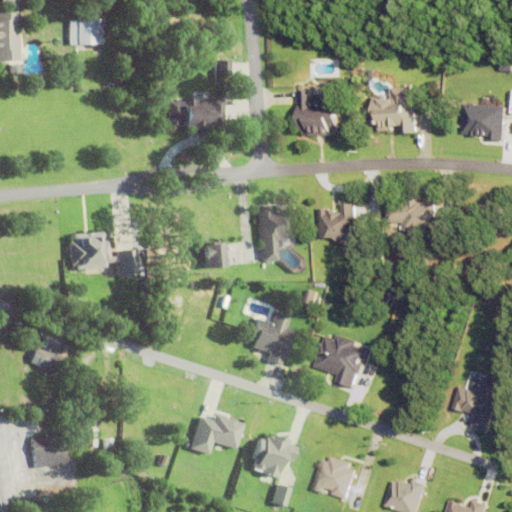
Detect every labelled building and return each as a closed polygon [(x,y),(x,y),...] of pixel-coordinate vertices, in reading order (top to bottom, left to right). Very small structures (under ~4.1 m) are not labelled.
[(0,60),(0,10),(18,10),(19,60),(0,60)] [(68,18),(102,17),(102,44),(68,44),(68,18)] [(213,75),(213,58),(229,59),(228,75),(213,75)] [(417,109),(419,131),(404,132),(403,123),(395,123),(395,129),(381,130),(381,123),(376,124),(375,96),(381,95),(382,92),(386,93),(388,96),(393,95),(393,86),(413,84),(414,110),(417,109)] [(327,101),(326,96),(340,96),(341,128),(333,129),(333,133),(310,134),(310,129),(302,129),(301,88),(317,87),(317,102),(327,101)] [(211,124),(211,122),(208,122),(208,123),(182,123),(182,121),(179,121),(179,124),(168,124),(168,100),(183,100),(183,98),(195,98),(195,103),(207,103),(207,96),(223,96),(223,124),(211,124)] [(496,106),(497,98),(480,96),(479,104),(496,106)] [(506,106),(504,140),(489,139),(489,135),(480,134),(480,135),(469,134),(469,133),(463,132),(465,103),(470,103),(471,101),(475,102),(477,103),(506,106)] [(437,201),(437,215),(438,215),(438,216),(440,216),(440,220),(441,220),(441,226),(439,226),(439,229),(438,229),(438,230),(429,230),(429,239),(409,238),(409,230),(405,230),(405,222),(388,222),(389,201),(398,201),(398,198),(409,199),(409,194),(421,195),(421,201),(437,201)] [(364,220),(366,246),(355,246),(355,243),(342,244),(336,236),(321,237),(320,207),(330,207),(331,208),(343,208),(342,203),(356,202),(357,220),(364,220)] [(296,231),(293,231),(294,236),(280,237),(276,241),(277,260),(261,262),(256,208),(265,208),(265,210),(270,210),(270,212),(276,211),(275,208),(282,207),(282,209),(289,208),(289,211),(294,211),(296,231)] [(130,251),(103,252),(102,232),(66,234),(68,269),(103,267),(103,262),(111,262),(112,276),(131,275),(130,251)] [(203,257),(202,257),(201,243),(205,243),(205,240),(211,240),(211,241),(222,241),(223,265),(204,266),(203,257)] [(316,292),(306,289),(303,303),(313,305),(316,292)] [(380,326),(388,291),(396,293),(388,328),(380,326)] [(266,359),(268,352),(251,346),(254,339),(249,338),(256,317),(292,330),(280,364),(266,359)] [(359,373),(354,387),(337,381),(340,374),(315,366),(319,355),(318,355),(322,343),(324,343),(327,335),(337,339),(338,334),(357,341),(356,345),(369,350),(360,374),(359,373)] [(28,363),(34,347),(70,359),(65,375),(28,363)] [(84,378),(100,382),(98,392),(94,391),(94,392),(84,390),(85,388),(64,383),(67,372),(72,373),(73,371),(85,373),(84,378)] [(465,411),(454,408),(461,386),(483,393),(488,376),(504,381),(488,433),(473,428),(478,413),(465,409),(465,411)] [(473,385),(475,378),(482,380),(480,387),(473,385)] [(235,449),(212,442),(208,454),(190,449),(200,416),(212,420),(214,414),(243,423),(235,449)] [(54,425),(54,420),(63,420),(63,416),(74,416),(74,425),(54,425)] [(109,435),(109,457),(101,457),(101,422),(109,422),(109,426),(117,426),(117,435),(109,435)] [(81,441),(80,445),(76,445),(77,427),(82,428),(82,432),(86,433),(85,441),(81,441)] [(33,468),(29,438),(41,436),(41,435),(44,435),(44,436),(64,433),(68,463),(33,468)] [(274,476),(278,458),(289,461),(293,443),(274,439),(273,441),(255,437),(247,470),(274,476)] [(77,474),(83,453),(88,454),(82,475),(77,474)] [(349,468),(356,470),(347,499),(332,494),(334,490),(325,487),(323,493),(312,490),(322,459),(330,461),(331,456),(351,462),(349,468)] [(414,480),(427,485),(417,511),(405,511),(386,505),(394,480),(400,482),(401,479),(412,483),(414,480)] [(106,511),(105,484),(113,484),(114,511),(106,511)] [(287,487),(273,485),(269,504),(284,506),(287,487)] [(475,500),(488,504),(485,511),(447,511),(451,500),(464,504),(473,507),(475,500)]
